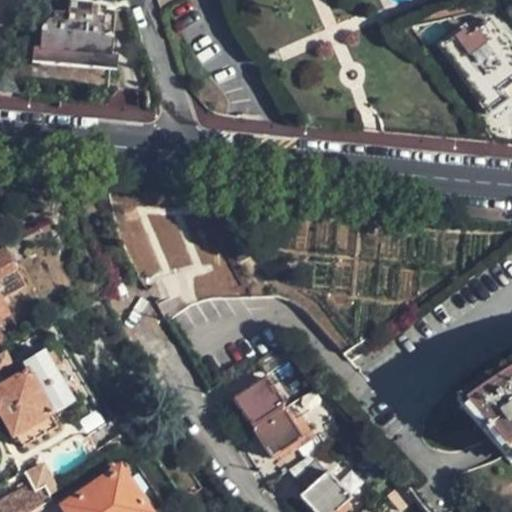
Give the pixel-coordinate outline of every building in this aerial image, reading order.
[(41,20),(36,54),(108,64),(110,45),(104,29),(87,26),(89,13),(61,9),(59,23),(41,20)] [(511,85),(511,55),(489,24),(468,39),(463,32),(442,47),(491,116),(511,100),(505,90),(511,85)] [(108,64),(37,54),(35,64),(106,73),(108,64)] [(0,57),(0,96),(19,98),(15,90),(6,69),(1,58),(0,57)] [(197,239),(200,205),(135,202),(134,238),(197,239)] [(0,323),(9,318),(0,301),(0,282),(18,272),(5,250),(0,253),(0,323)] [(5,354),(0,356),(0,370),(11,364),(5,354)] [(21,367),(25,374),(38,397),(50,417),(72,405),(60,384),(43,355),(21,367)] [(267,357),(244,372),(251,382),(273,368),(267,357)] [(511,365),(497,375),(493,368),(466,386),(469,392),(457,402),(486,434),(497,445),(506,455),(511,451),(511,365)] [(38,397),(25,374),(0,389),(0,420),(11,439),(15,438),(50,417),(38,397)] [(287,403),(268,377),(236,399),(255,425),(287,403)] [(304,437),(287,410),(257,430),(275,457),(304,437)] [(50,417),(15,438),(22,450),(57,430),(50,417)] [(325,447),(341,436),(332,424),(312,439),(320,451),(325,447)] [(339,463),(325,447),(320,451),(314,455),(318,461),(329,471),(330,472),(339,463)] [(318,461),(314,455),(290,471),(300,479),(318,461)] [(309,488),(329,471),(318,461),(300,479),(309,488)] [(160,511),(129,465),(121,471),(146,511),(160,511)] [(146,511),(121,471),(65,508),(66,511),(146,511)] [(337,511),(354,497),(330,472),(329,471),(309,488),(302,495),(317,511),(337,511)] [(16,493),(28,485),(25,480),(13,486),(16,493)] [(0,511),(33,511),(51,500),(43,488),(33,493),(28,485),(16,493),(0,502),(0,511)] [(407,485),(392,495),(402,507),(417,498),(407,485)]
